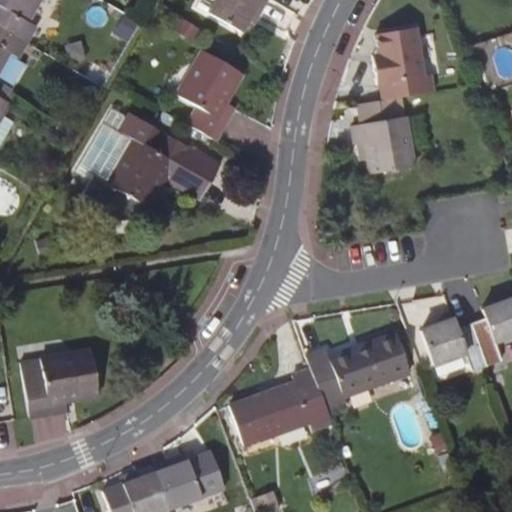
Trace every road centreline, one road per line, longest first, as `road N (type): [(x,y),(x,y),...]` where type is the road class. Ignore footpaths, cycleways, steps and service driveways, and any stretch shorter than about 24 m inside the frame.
road 1 (residential): [(0,474),(112,436),(162,402),(216,350),(263,270)]
road 2 (residential): [(263,270),(305,65),(334,0)]
road 3 (residential): [(263,270),(324,283),(371,282),(440,269),(467,235)]
